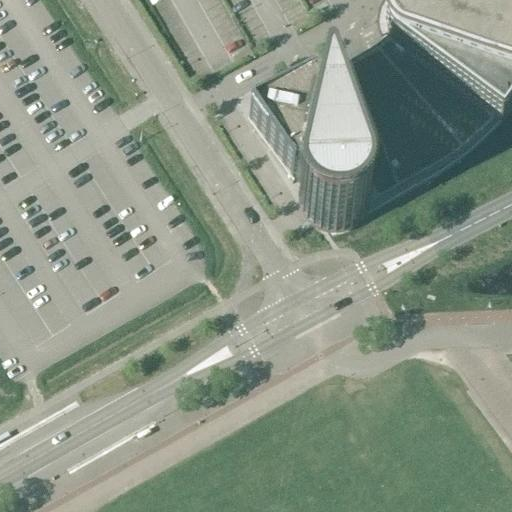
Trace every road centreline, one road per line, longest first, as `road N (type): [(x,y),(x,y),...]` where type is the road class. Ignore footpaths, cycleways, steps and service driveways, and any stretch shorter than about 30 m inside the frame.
road 1 (unclassified): [(294,302),(103,0)]
road 2 (secondary): [(0,480),(177,380)]
road 3 (secondary): [(431,246),(377,260),(294,302)]
road 4 (secondary): [(307,324),(388,281),(431,246)]
road 5 (secondary): [(177,380),(190,381),(307,324)]
road 6 (secondary): [(294,302),(230,337),(177,380)]
